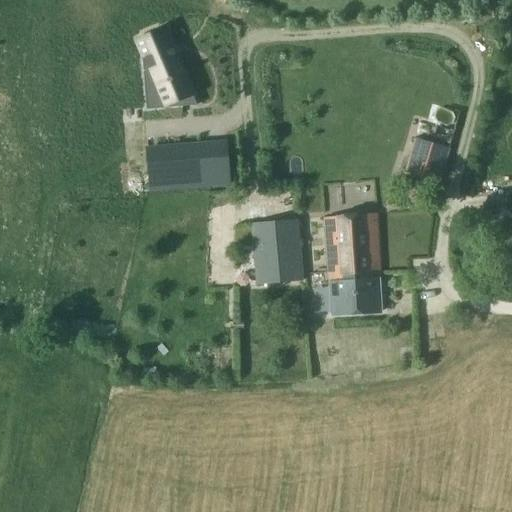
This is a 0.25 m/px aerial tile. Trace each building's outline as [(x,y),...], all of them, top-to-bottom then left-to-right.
[(165,29),(138,40),(166,107),(181,106),(197,105),(165,29)] [(240,84),(256,83),(255,61),(239,62),(240,84)] [(295,139),(362,140),(362,139),(362,118),(360,111),(351,114),(316,113),(304,118),(295,117),(280,123),(279,134),(272,137),(274,142),(285,142),(295,139)] [(449,147),(416,137),(406,172),(439,181),(449,147)] [(367,173),(364,143),(232,155),(235,184),(367,173)] [(209,145),(147,150),(150,190),(230,184),(228,167),(227,144),(209,145)] [(330,281),(378,278),(381,278),(377,214),(324,217),(327,273),(329,273),(330,281)] [(251,224),(255,285),(304,281),(298,220),(251,224)] [(217,237),(217,252),(228,252),(228,237),(217,237)] [(378,278),(330,281),(333,315),(381,312),(378,278)]
